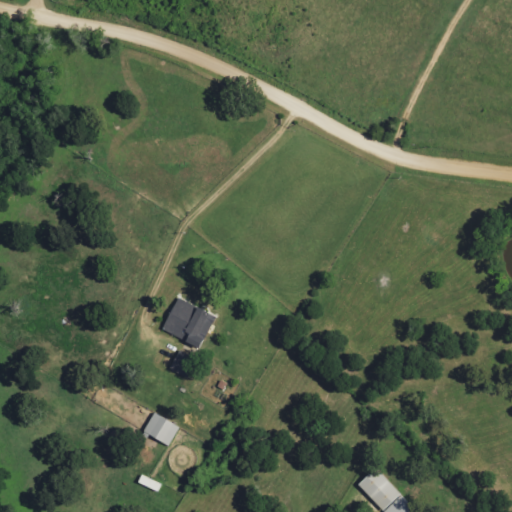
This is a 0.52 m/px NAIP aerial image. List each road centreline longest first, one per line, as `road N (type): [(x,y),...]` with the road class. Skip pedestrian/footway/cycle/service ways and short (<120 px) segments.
road 1 (residential): [(0,5),(96,24),(221,65),(394,153),(511,173)]
road 2 (residential): [(388,151),(405,70),(467,0)]
